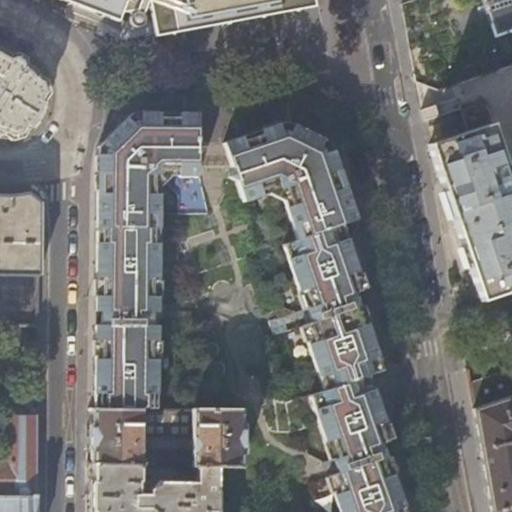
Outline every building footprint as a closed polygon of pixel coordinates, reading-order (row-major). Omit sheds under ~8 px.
[(54,0),(115,23),(118,14),(148,9),(154,38),(313,8),(311,0),(54,0)] [(511,0),(487,0),(497,30),(511,24),(511,63),(452,87),(458,105),(471,135),(426,148),(478,302),(511,290),(511,0)] [(0,49),(0,135),(4,136),(15,135),(26,130),(33,124),(41,113),(44,103),(44,99),(43,90),(41,82),(34,71),(29,66),(20,61),(0,49)] [(198,175),(199,111),(130,111),(96,146),(95,203),(95,270),(95,297),(100,297),(100,325),(94,325),(94,368),(94,410),(154,410),(154,326),(155,320),(160,320),(160,312),(154,312),(155,186),(170,175),(198,175)] [(367,374),(381,368),(359,305),(356,305),(347,277),(357,272),(340,224),(341,222),(355,217),(330,142),(285,120),(221,141),(230,167),(225,175),(233,178),(241,201),(266,192),(281,199),(295,238),(281,243),(302,307),(294,310),(321,389),(307,394),(329,457),(328,459),(320,461),(322,468),(327,466),(328,467),(330,473),(325,475),(337,511),(405,511),(386,455),(384,454),(374,427),(384,422),(367,374)] [(39,204),(27,194),(11,196),(3,197),(0,196),(0,274),(38,275),(38,256),(39,204)] [(0,492),(35,493),(35,477),(35,414),(36,414),(37,370),(37,344),(22,344),(22,397),(3,397),(3,458),(0,457),(0,492)] [(511,511),(511,371),(468,385),(490,511),(511,511)] [(239,466),(240,410),(154,410),(94,410),(92,411),(92,420),(92,436),(92,465),(140,465),(141,460),(147,460),(191,461),(191,466),(215,466),(239,466)] [(178,466),(178,480),(158,480),(150,489),(150,495),(138,495),(138,493),(141,490),(140,465),(92,465),(91,493),(91,511),(90,511),(214,511),(215,466),(191,466),(178,466)] [(0,492),(0,511),(34,511),(35,493),(0,492)]
